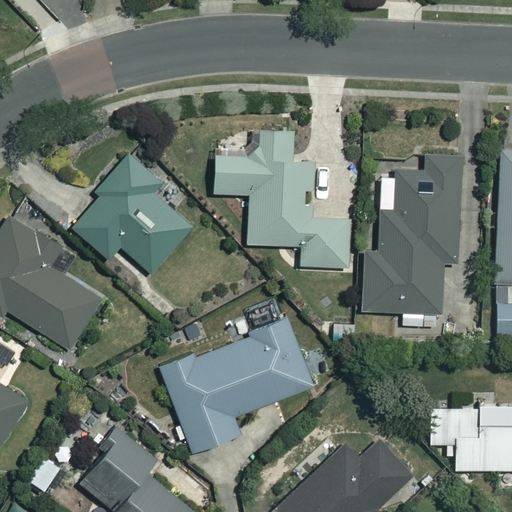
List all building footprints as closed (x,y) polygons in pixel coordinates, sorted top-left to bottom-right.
[(254,148),(212,146),(210,191),(247,192),(245,241),(299,244),(298,262),(348,264),(350,209),(302,207),(304,157),(290,156),(291,129),(255,127),(254,148)] [(129,147),(64,219),(106,257),(118,244),(149,271),(191,224),(151,188),(161,176),(129,147)] [(511,147),(497,147),(493,333),(511,333),(511,147)] [(420,152),(420,165),(393,164),(393,176),(378,175),(375,251),(362,251),(359,309),(401,310),(400,323),(437,324),(440,263),(453,263),(458,153),(420,152)] [(58,245),(7,213),(0,224),(0,317),(1,318),(7,308),(67,346),(99,296),(47,264),(58,245)] [(311,384),(284,312),(235,330),(239,339),(186,359),(184,353),(155,364),(189,452),(237,434),(230,415),(311,384)] [(0,438),(24,398),(0,384),(0,438)] [(511,403),(426,405),(427,441),(451,441),(452,468),(511,467),(511,403)] [(107,509),(143,470),(154,457),(118,427),(73,480),(107,509)] [(380,511),(382,511),(377,505),(412,473),(376,434),(358,451),(347,439),(267,511),(380,511)] [(57,464),(40,452),(24,476),(40,487),(57,464)] [(162,511),(175,498),(143,470),(107,509),(104,511),(162,511)] [(191,511),(175,498),(162,511),(191,511)]
